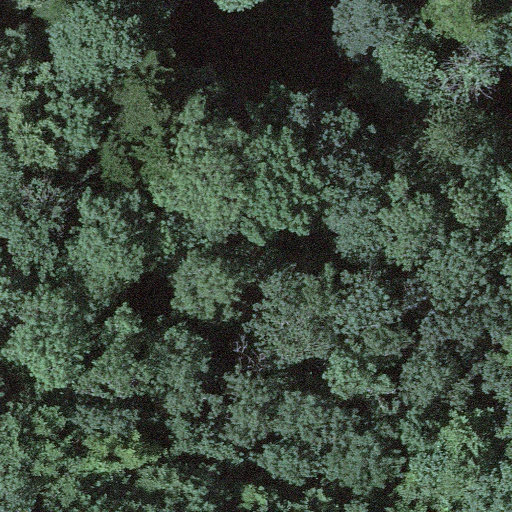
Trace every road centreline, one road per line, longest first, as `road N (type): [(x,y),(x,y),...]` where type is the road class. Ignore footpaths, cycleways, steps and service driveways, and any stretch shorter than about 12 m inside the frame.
road 1 (track): [(169,8),(325,65),(457,85),(511,78)]
road 2 (track): [(0,71),(193,0)]
